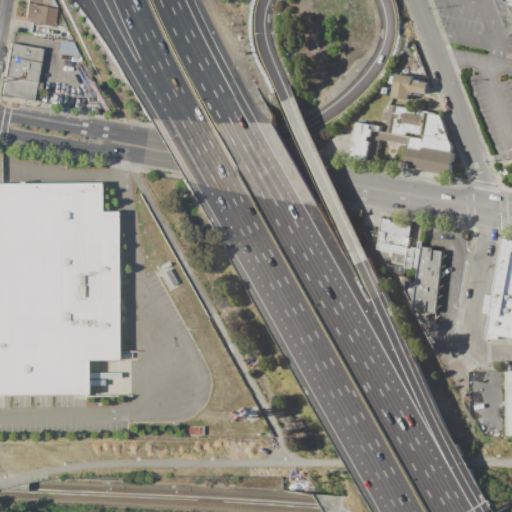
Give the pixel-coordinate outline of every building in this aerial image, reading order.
[(14,19),(17,2),(27,4),(40,6),(56,9),(53,27),(28,22),(14,19)] [(32,102),(1,96),(4,78),(3,78),(10,44),(42,50),(32,102)] [(396,74),(414,77),(413,80),(430,83),(428,95),(421,93),(420,95),(413,94),(413,95),(411,95),(410,101),(392,98),(396,74)] [(381,87),(388,88),(387,95),(380,94),(381,87)] [(357,123),(383,127),(382,132),(385,132),(387,121),(383,120),(384,113),(388,114),(389,106),(429,112),(429,114),(440,116),(453,148),(452,153),(455,153),(452,174),(420,169),(420,171),(403,168),(404,161),(406,161),(408,145),(380,140),(376,162),(369,161),(369,162),(351,159),(353,146),(357,147),(357,142),(354,141),(357,123)] [(0,394),(86,393),(86,360),(117,360),(115,212),(99,212),(99,183),(2,184),(1,152),(0,152),(0,394)] [(411,226),(406,255),(375,249),(381,219),(391,221),(391,222),(411,226)] [(504,239),(511,240),(511,338),(499,336),(499,339),(487,340),(504,239)] [(417,270),(403,268),(407,249),(411,250),(411,248),(417,249),(418,242),(422,242),(421,247),(417,270)] [(443,251),(435,314),(425,312),(425,314),(417,313),(411,313),(412,305),(415,283),(417,270),(421,247),(425,248),(433,249),(433,250),(443,251)] [(164,272),(169,269),(177,284),(172,286),(164,272)] [(415,283),(412,305),(404,304),(406,282),(415,283)] [(184,427),(202,426),(202,436),(184,436),(184,427)]
